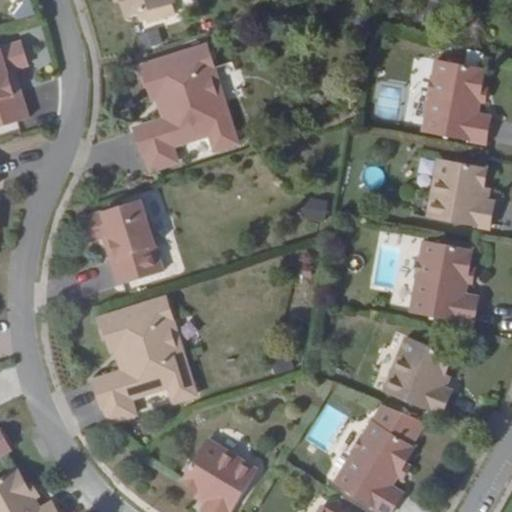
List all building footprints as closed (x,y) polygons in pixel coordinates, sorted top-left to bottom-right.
[(120,0),(126,19),(174,4),(172,0),(120,0)] [(355,10),(357,0),(333,0),(333,4),(355,10)] [(28,66),(21,42),(0,48),(0,127),(28,119),(20,92),(17,91),(12,78),(8,78),(7,72),(28,66)] [(216,152),(237,144),(224,103),(219,104),(208,72),(213,70),(206,47),(139,68),(144,86),(147,85),(151,101),(163,96),(165,104),(159,106),(164,121),(135,130),(143,156),(146,156),(150,172),(176,163),(172,148),(210,136),(216,152)] [(477,116),(480,103),(482,90),(485,70),(437,62),(435,76),(433,78),(428,99),(430,101),(423,133),(487,145),(491,119),(477,116)] [(494,204),(487,203),(484,201),(486,189),(484,188),(487,169),(439,160),(428,219),(490,230),(494,204)] [(366,164),(360,180),(378,187),(384,171),(366,164)] [(326,221),(328,199),(303,197),(302,219),(326,221)] [(147,220),(141,201),(81,219),(89,243),(110,236),(112,242),(108,243),(113,258),(110,260),(119,287),(164,273),(154,242),(156,237),(152,222),(147,220)] [(467,284),(469,270),(473,251),(424,242),(422,258),(420,258),(416,279),(417,280),(411,315),(473,325),(478,299),(465,296),(467,284)] [(475,272),(469,270),(467,284),(473,285),(475,272)] [(173,322),(166,299),(98,321),(104,338),(107,337),(112,352),(123,349),(125,356),(119,358),(123,373),(94,382),(102,408),(105,408),(110,424),(136,415),(132,399),(170,388),(175,403),(196,396),(183,354),(178,355),(168,324),(173,322)] [(452,393),(445,390),(442,389),(448,377),(445,375),(453,358),(407,338),(384,393),(442,418),(452,393)] [(291,370),(285,352),(270,358),(276,376),(291,370)] [(412,446),(426,424),(383,407),(365,436),(364,436),(352,454),(353,456),(335,484),(380,511),(393,511),(404,495),(392,487),(399,477),(406,465),(416,449),(412,446)] [(0,456),(11,451),(0,431),(0,456)] [(198,492),(197,495),(209,501),(206,505),(203,511),(204,511),(233,511),(258,471),(208,441),(182,482),(198,492)] [(411,467),(406,465),(399,477),(404,479),(411,467)] [(40,510),(34,499),(28,487),(18,470),(0,480),(0,511),(57,511),(53,503),(40,510)] [(28,487),(34,499),(39,496),(32,484),(28,487)] [(209,501),(197,495),(195,497),(206,505),(209,501)]
